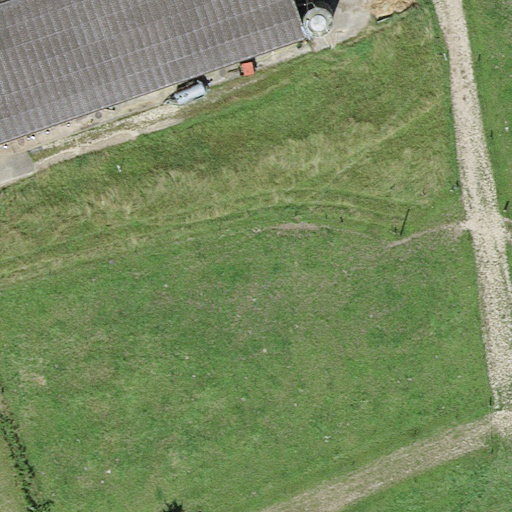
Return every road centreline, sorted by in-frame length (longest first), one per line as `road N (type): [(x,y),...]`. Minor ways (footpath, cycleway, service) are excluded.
road 1 (track): [(511,414),(482,201),(438,0)]
road 2 (track): [(511,414),(302,511)]
